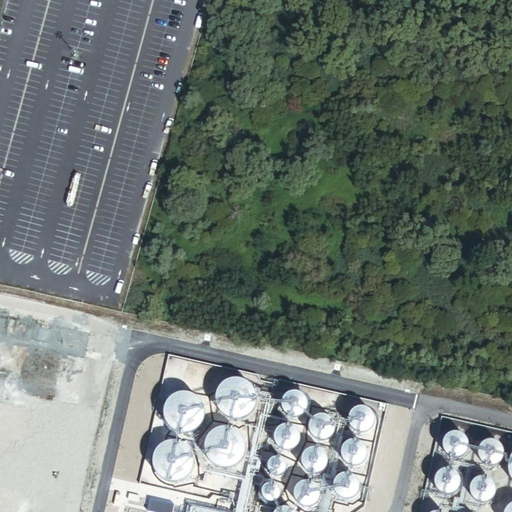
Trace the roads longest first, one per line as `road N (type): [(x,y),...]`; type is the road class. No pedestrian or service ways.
road 1 (unknown): [(186,0),(127,260),(120,278),(97,283),(75,281),(152,0)]
road 2 (unknown): [(0,261),(33,274),(108,0)]
road 3 (unknown): [(0,236),(68,0)]
